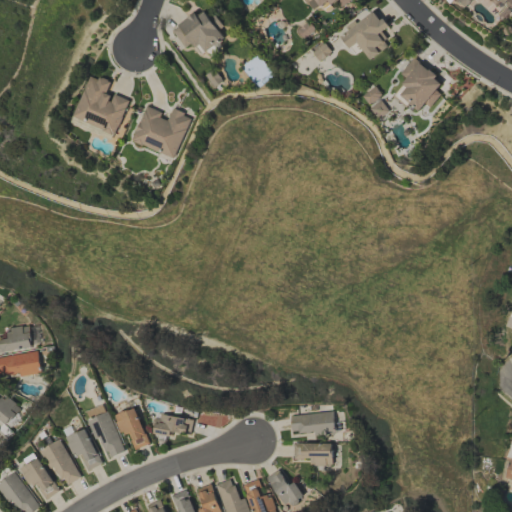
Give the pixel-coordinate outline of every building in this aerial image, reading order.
[(511,0),(497,0),(507,8),(511,1),(511,0)] [(224,37),(218,29),(221,27),(205,5),(171,29),(184,47),(192,41),(200,54),(224,37)] [(339,35),(348,48),(356,42),(369,59),(389,44),(379,32),(387,26),(373,8),(339,35)] [(311,52),(319,61),(331,51),(323,42),(311,52)] [(397,93),(418,111),(424,103),(429,107),(440,94),(435,89),(442,81),(412,57),(399,73),(408,80),(397,93)] [(72,117),(114,134),(128,99),(113,94),(112,97),(104,95),(109,82),(90,74),(72,117)] [(373,88),(362,93),(367,103),(378,98),(373,88)] [(387,111),(381,100),(369,107),(376,118),(387,111)] [(190,116),(171,108),(168,116),(144,107),(131,141),(173,157),(190,116)] [(0,351),(31,347),(27,325),(7,328),(8,336),(0,337),(0,351)] [(0,356),(0,375),(18,372),(19,376),(39,373),(35,350),(0,356)] [(0,420),(5,425),(19,407),(2,393),(0,396),(0,420)] [(134,449),(148,443),(133,406),(112,415),(120,434),(126,431),(134,449)] [(289,416),(291,435),(335,430),(332,410),(289,416)] [(122,452),(109,411),(86,418),(93,439),(100,437),(107,457),(122,452)] [(189,433),(192,420),(156,413),(152,433),(169,436),(170,430),(189,433)] [(64,436),(74,456),(79,453),(87,470),(101,463),(84,427),(64,436)] [(64,485),(78,478),(61,439),(40,448),(49,469),(56,466),(64,485)] [(332,465),(332,442),(293,443),(293,459),(310,458),(310,465),(332,465)] [(45,499),(59,490),(37,457),(19,469),(30,486),(35,483),(45,499)] [(304,496),(294,481),(289,485),(278,468),(266,477),(286,507),(304,496)] [(0,488),(18,511),(32,511),(40,505),(12,471),(0,481),(0,488)] [(248,511),(244,497),(238,499),(230,478),(214,484),(224,511),(248,511)] [(252,511),(276,511),(270,494),(263,496),(257,479),(242,484),(252,511)] [(221,511),(210,483),(196,489),(203,507),(197,509),(198,511),(221,511)] [(169,495),(174,511),(194,511),(186,489),(169,495)] [(145,505),(148,511),(165,511),(160,499),(145,505)]
